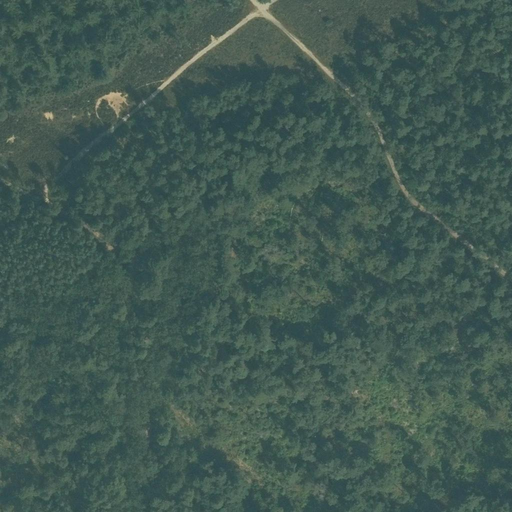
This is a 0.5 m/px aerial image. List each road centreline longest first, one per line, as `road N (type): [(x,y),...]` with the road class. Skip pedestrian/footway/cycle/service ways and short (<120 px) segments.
road 1 (track): [(139,511),(128,337),(104,250),(74,221),(25,194),(0,216)]
road 2 (track): [(511,280),(414,204),(392,179),(360,106),(260,10)]
